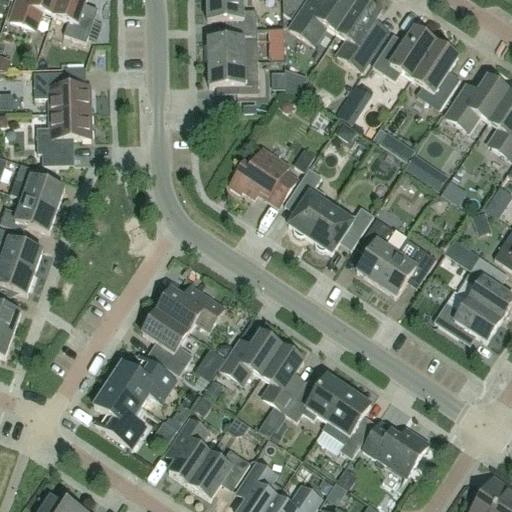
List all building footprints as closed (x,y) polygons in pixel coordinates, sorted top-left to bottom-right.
[(59,0),(16,0),(8,25),(34,35),(41,17),(52,21),(59,0)] [(59,0),(52,21),(67,26),(62,39),(84,47),(93,23),(80,19),(86,0),(59,0)] [(281,0),(282,18),(288,23),(302,3),(297,0),(281,0)] [(309,0),(288,33),(312,50),(324,32),(335,38),(358,4),(351,0),(309,0)] [(241,1),(205,2),(206,26),(233,25),(234,34),(255,33),(255,15),(242,15),(241,1)] [(358,4),(335,38),(345,45),(335,60),(360,77),(387,36),(374,27),(379,19),(358,4)] [(234,34),(234,43),(206,43),(207,67),(243,67),(242,52),(256,52),(255,33),(234,34)] [(387,46),(371,71),(393,86),(399,78),(410,85),(434,48),(412,34),(403,47),(399,54),(387,46)] [(434,48),(410,85),(420,92),(415,101),(437,116),(454,91),(442,83),(447,76),(456,62),(434,48)] [(243,67),(207,67),(207,91),(235,91),(235,99),(257,98),(256,81),(243,81),(243,67)] [(64,77),(32,78),(33,103),(48,103),(48,118),(89,117),(88,91),(65,91),(64,77)] [(458,100),(443,122),(467,137),(477,121),(487,128),(508,97),(486,82),(477,96),(465,89),(458,100)] [(351,123),(359,96),(345,92),(337,118),(351,123)] [(0,109),(9,110),(10,95),(0,94),(0,109)] [(497,134),(486,150),(510,166),(511,162),(511,99),(508,97),(487,128),(497,134)] [(321,131),(327,119),(313,112),(307,124),(321,131)] [(48,118),(48,133),(35,133),(36,159),(41,159),(41,171),(68,171),(67,144),(90,143),(89,117),(48,118)] [(249,173),(242,169),(228,191),(238,198),(240,194),(253,203),(257,197),(277,211),(295,185),(283,177),(287,172),(261,154),(249,173)] [(172,169),(188,169),(188,157),(172,157),(172,169)] [(19,169),(13,186),(9,199),(21,203),(55,215),(63,193),(37,184),(39,176),(19,169)] [(294,219),(287,230),(292,233),(292,238),(295,241),(299,243),(304,241),(308,244),(329,213),(319,206),(323,199),(313,192),(320,182),(308,173),(287,204),(299,212),(294,219)] [(16,217),(4,213),(0,223),(0,228),(19,235),(21,229),(47,238),(55,215),(21,203),(16,217)] [(329,213),(308,244),(313,248),(313,252),(316,255),(320,257),(325,256),(330,259),(338,248),(342,241),(354,248),(372,221),(359,213),(353,221),(344,215),(340,220),(329,213)] [(405,244),(375,224),(359,248),(369,255),(355,276),(375,289),(405,244)] [(17,239),(0,233),(0,250),(4,252),(0,263),(0,266),(33,278),(41,255),(15,246),(17,239)] [(511,233),(505,244),(492,264),(511,276),(511,233)] [(405,244),(375,289),(395,302),(409,282),(418,288),(435,264),(405,244)] [(460,250),(451,263),(469,275),(463,284),(475,292),(467,305),(499,326),(511,306),(511,303),(491,290),(500,277),(478,262),(460,250)] [(0,291),(25,300),(33,278),(0,266),(0,291)] [(181,302),(169,294),(155,316),(187,337),(194,327),(208,336),(223,313),(189,291),(181,302)] [(445,308),(432,327),(456,343),(463,333),(485,348),(499,326),(467,305),(459,317),(445,308)] [(0,335),(11,340),(19,317),(0,310),(0,335)] [(155,316),(140,338),(154,347),(161,352),(153,365),(178,381),(191,360),(180,353),(179,348),(187,337),(155,316)] [(11,340),(0,335),(0,361),(3,362),(11,340)] [(237,344),(217,374),(241,390),(250,376),(260,382),(280,351),(259,337),(249,352),(237,344)] [(280,351),(260,382),(269,389),(264,397),(275,404),(271,410),(284,419),(304,389),(292,381),(302,366),(280,351)] [(140,381),(121,368),(106,390),(140,412),(147,400),(159,408),(175,385),(149,368),(140,381)] [(284,419),(283,419),(295,427),(301,418),(312,425),(315,420),(326,428),(347,396),(325,381),(318,392),(315,397),(303,389),(284,419)] [(106,390),(92,411),(111,424),(104,436),(130,453),(144,431),(132,423),(140,412),(106,390)] [(326,428),(321,435),(343,449),(338,456),(350,463),(370,434),(358,426),(362,421),(369,410),(347,396),(326,428)] [(207,436),(189,424),(164,461),(174,467),(167,477),(188,491),(209,459),(211,456),(199,447),(207,436)] [(427,449),(404,434),(400,441),(379,427),(360,454),(373,463),(374,461),(405,482),(427,449)] [(235,435),(229,441),(245,457),(252,450),(235,435)] [(220,467),(209,459),(188,491),(208,505),(223,483),(234,490),(248,469),(228,455),(220,467)] [(282,494),(270,486),(274,480),(256,468),(235,498),(246,505),(241,511),(269,511),(276,503),(282,494)] [(511,511),(511,495),(491,482),(482,496),(478,497),(474,500),(473,504),(474,509),(471,511),(511,511)] [(276,503),(269,511),(313,511),(319,503),(301,491),(287,511),(276,503)] [(63,511),(62,511),(49,503),(43,511),(71,511),(66,508),(63,511)]
